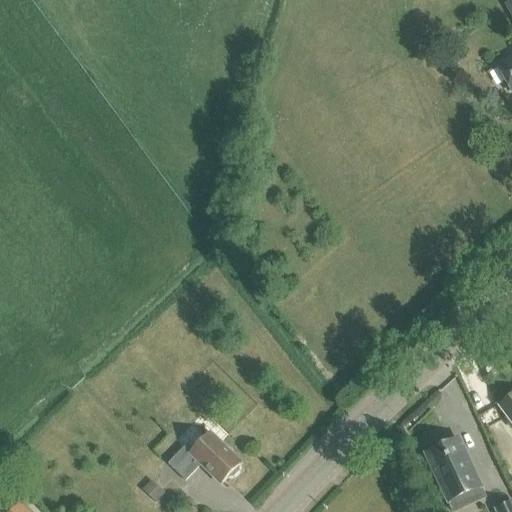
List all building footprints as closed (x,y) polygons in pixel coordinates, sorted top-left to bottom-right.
[(511,57),(496,67),(511,96),(511,57)] [(511,395),(498,407),(511,426),(511,395)] [(184,450),(168,466),(186,482),(201,467),(221,486),(228,479),(232,479),(238,473),(238,469),(241,466),(211,434),(189,454),(184,450)] [(449,441),(442,445),(440,449),(426,456),(448,503),(480,488),(458,441),(453,443),(449,441)] [(152,482),(143,491),(156,505),(165,495),(152,482)]
